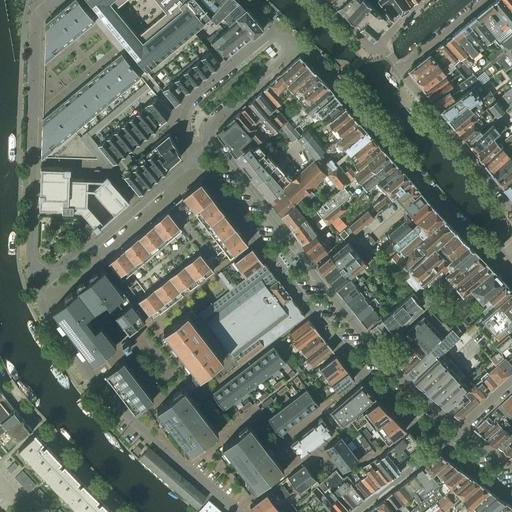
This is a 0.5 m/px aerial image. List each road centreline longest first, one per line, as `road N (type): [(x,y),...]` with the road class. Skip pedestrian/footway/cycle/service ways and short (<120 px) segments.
road 1 (residential): [(193,156),(341,346),(439,447)]
road 2 (residential): [(461,427),(408,382),(212,143)]
road 3 (residential): [(237,511),(105,393),(48,316),(34,272)]
road 4 (residential): [(300,44),(497,260)]
road 5 (residential): [(34,272),(35,18),(49,0)]
road 6 (residential): [(193,156),(59,272),(34,272)]
road 7 (residential): [(0,377),(125,511)]
road 8 (residential): [(511,212),(398,69)]
road 9 (residential): [(280,26),(191,100),(182,126),(193,156)]
road 10 (residential): [(212,143),(213,119),(300,44)]
